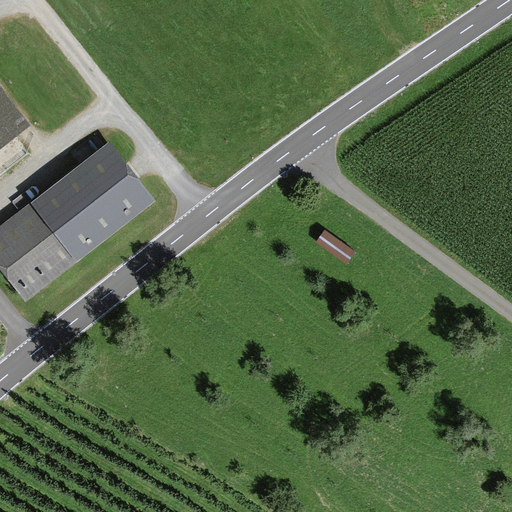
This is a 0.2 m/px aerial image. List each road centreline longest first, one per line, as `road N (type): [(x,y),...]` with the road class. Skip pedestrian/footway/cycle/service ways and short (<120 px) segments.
road 1 (tertiary): [(509,0),(294,149),(0,380)]
road 2 (track): [(204,217),(33,0)]
